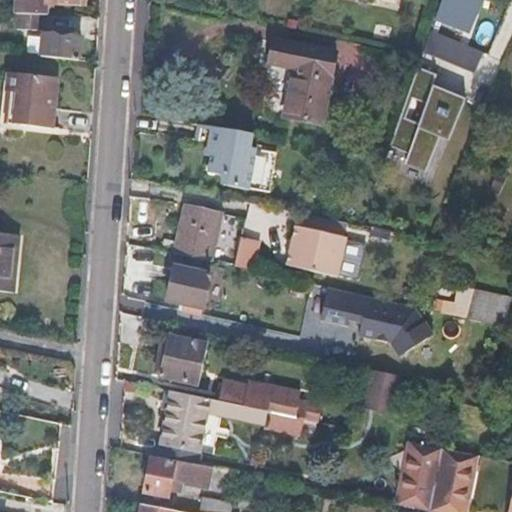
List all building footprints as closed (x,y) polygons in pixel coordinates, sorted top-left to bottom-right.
[(23,0),(23,15),(47,16),(48,16),(49,5),(87,7),(86,0),(23,0)] [(23,15),(19,15),(19,30),(46,31),(47,16),(23,15)] [(55,35),(47,34),(45,57),(82,61),(83,50),(84,39),(76,38),(77,32),(56,29),(55,35)] [(441,34),(431,30),(423,51),(433,56),(441,34)] [(483,52),(441,34),(433,56),(474,73),(483,52)] [(285,115),(321,122),(336,52),(274,40),(270,61),(289,66),(294,72),(285,115)] [(437,74),(418,66),(389,147),(407,156),(405,159),(426,168),(440,135),(448,138),(465,99),(441,89),(437,97),(429,93),(437,74)] [(7,73),(6,91),(16,92),(13,124),(50,127),(54,78),(7,73)] [(16,92),(6,91),(3,123),(13,124),(16,92)] [(252,134),(207,126),(203,148),(209,149),(205,174),(222,176),(221,185),(246,190),(246,187),(267,190),(274,152),(249,147),(252,134)] [(184,205),(174,254),(209,261),(219,212),(184,205)] [(346,223),(300,214),(297,227),(294,227),(286,266),(339,278),(347,238),(343,237),(346,223)] [(434,223),(427,240),(463,247),(470,231),(434,223)] [(0,292),(9,294),(17,235),(0,233),(0,292)] [(258,243),(240,239),(234,267),(252,271),(258,243)] [(209,274),(174,266),(168,300),(184,304),(183,308),(202,313),(209,274)] [(511,297),(459,285),(455,305),(434,300),(432,310),(452,315),(504,328),(511,297)] [(328,288),(321,320),(338,323),(349,326),(350,321),(362,324),(359,336),(391,343),(401,358),(435,337),(416,308),(328,288)] [(207,348),(168,339),(160,375),(199,384),(207,348)] [(399,374),(368,367),(361,402),(392,409),(399,374)] [(445,397),(448,385),(421,379),(419,390),(445,397)] [(218,400),(242,406),(268,411),(304,419),(319,422),(322,407),(300,402),(301,394),(249,383),(248,387),(247,386),(222,381),(218,400)] [(170,390),(160,441),(198,449),(207,408),(218,411),(218,414),(266,424),(268,411),(242,406),(218,400),(170,390)] [(304,419),(268,411),(266,424),(265,428),(301,436),(304,419)] [(430,510),(443,447),(407,440),(394,503),(430,510)] [(195,465),(198,449),(160,441),(157,457),(173,461),(195,465)] [(463,511),(476,454),(443,447),(430,510),(438,511),(463,511)] [(210,482),(213,468),(195,465),(173,461),(173,465),(150,460),(144,493),(167,497),(172,474),(210,482)] [(232,472),(213,468),(210,482),(208,490),(228,494),(232,472)] [(24,499),(66,508),(67,485),(28,478),(24,499)] [(202,498),(199,511),(228,511),(229,507),(226,506),(227,502),(202,498)]
